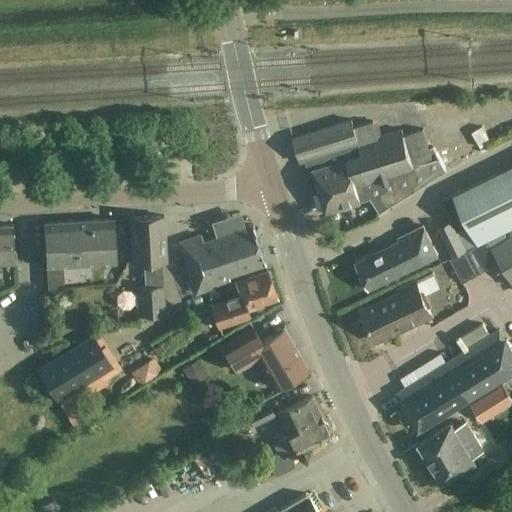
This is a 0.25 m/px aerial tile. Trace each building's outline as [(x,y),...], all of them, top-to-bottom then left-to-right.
[(351,119),(293,138),(300,161),(305,160),(313,184),(317,183),(326,211),(370,197),(380,212),(446,170),(432,147),(429,149),(423,129),(403,134),(402,129),(377,136),(373,121),(354,127),(351,119)] [(511,164),(453,194),(461,209),(477,243),(511,226),(511,164)] [(228,275),(265,262),(253,217),(246,220),(239,204),(211,213),(218,231),(204,237),(201,230),(178,238),(195,293),(230,281),(228,275)] [(166,261),(163,215),(129,218),(132,263),(143,262),(145,286),(137,287),(139,316),(165,314),(162,261),(166,261)] [(112,218),(43,222),(46,266),(115,262),(114,240),(113,220),(112,218)] [(437,228),(452,257),(466,250),(452,221),(437,228)] [(0,263),(13,262),(11,224),(0,224),(0,263)] [(423,225),(401,236),(399,237),(400,240),(356,262),(369,289),(438,256),(423,225)] [(511,235),(491,248),(511,282),(511,235)] [(237,286),(225,290),(228,298),(210,304),(217,327),(248,317),(245,310),(261,305),(260,302),(275,296),(267,271),(236,282),(237,286)] [(403,330),(432,316),(415,281),(399,289),(400,292),(362,310),(377,341),(402,329),(403,330)] [(237,371),(257,358),(275,388),(306,369),(306,370),(307,369),(280,322),(267,330),(269,335),(260,340),(252,326),(221,345),(237,371)] [(506,339),(500,329),(397,392),(404,402),(402,403),(419,429),(511,371),(511,346),(507,338),(506,339)] [(93,335),(38,370),(56,400),(112,365),(93,335)] [(109,368),(117,381),(135,370),(126,357),(109,368)] [(498,410),(508,404),(497,384),(486,391),(487,393),(468,405),(480,424),(499,412),(498,410)] [(67,394),(61,399),(79,421),(85,415),(67,394)] [(313,442),(329,434),(327,430),(328,427),(326,422),(322,420),(319,413),(320,413),(311,396),(277,412),(287,434),(277,439),(279,442),(262,450),(275,475),(295,466),(290,456),(312,444),(313,442)] [(253,426),(274,416),(268,403),(247,413),(253,426)] [(472,457),(483,451),(465,422),(454,429),(451,424),(418,444),(442,483),(475,463),(472,457)] [(318,511),(308,494),(305,494),(305,493),(272,511),(318,511)]
